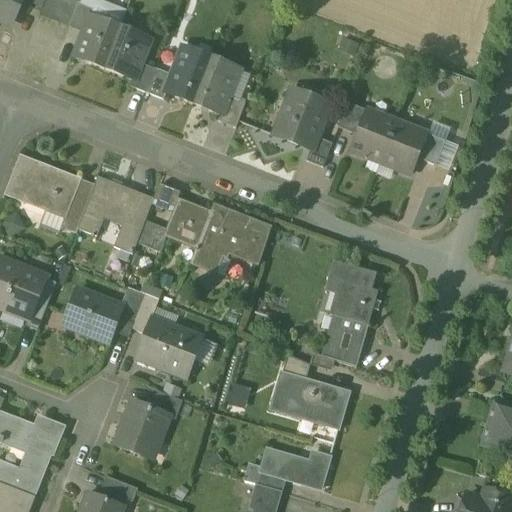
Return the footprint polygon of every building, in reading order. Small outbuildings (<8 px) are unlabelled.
[(25,0),(0,0),(0,22),(7,26),(15,11),(19,13),(25,0)] [(30,0),(29,3),(43,9),(47,0),(30,0)] [(95,12),(79,6),(70,30),(85,36),(91,19),(93,19),(95,12)] [(93,19),(91,19),(85,36),(75,61),(105,72),(121,31),(93,19)] [(151,42),(121,31),(105,72),(133,83),(135,84),(141,66),(151,42)] [(212,62),(184,51),(173,78),(166,95),(167,96),(194,107),(212,62)] [(240,73),(212,62),(194,107),(221,117),(222,118),(229,100),(240,73)] [(156,72),(141,66),(135,84),(133,83),(131,90),(147,96),(156,72)] [(173,78),(157,72),(156,72),(147,96),(164,103),(167,96),(166,95),(173,78)] [(331,109),(292,93),(274,138),(305,151),(313,132),(324,136),(330,121),(327,120),(331,109)] [(246,107),(229,100),(222,118),(221,117),(219,124),(236,131),(246,107)] [(368,114),(349,106),(339,131),(358,138),(368,114)] [(397,125),(368,114),(358,138),(352,155),(369,162),(370,159),(382,164),(397,125)] [(427,137),(397,125),(382,164),(394,168),(393,171),(411,178),(417,162),(427,137)] [(446,144),(427,137),(417,162),(436,169),(446,144)] [(333,147),(316,140),(307,164),(324,171),(333,147)] [(38,166),(21,159),(6,198),(23,205),(38,166)] [(81,182),(38,166),(23,205),(47,214),(65,221),(81,182)] [(154,203),(99,181),(96,188),(78,232),(97,240),(104,221),(123,229),(114,250),(133,258),(137,247),(146,224),(154,203)] [(65,221),(62,231),(77,237),(78,232),(96,188),(81,182),(65,221)] [(271,232),(215,210),(213,217),(180,204),(169,233),(166,239),(167,240),(198,252),(193,267),(216,276),(224,254),(259,268),(271,232)] [(65,221),(47,214),(41,228),(60,236),(62,231),(65,221)] [(11,238),(25,230),(18,216),(3,223),(11,238)] [(169,233),(146,224),(137,247),(161,256),(167,240),(166,239),(169,233)] [(0,309),(3,311),(9,294),(11,295),(21,271),(0,262),(0,309)] [(377,276),(335,264),(326,294),(337,297),(331,317),(369,328),(379,294),(372,293),(377,276)] [(46,281),(21,271),(11,295),(9,294),(3,311),(29,321),(30,322),(46,282),(46,281)] [(46,282),(30,322),(29,321),(26,329),(38,334),(57,286),(46,282)] [(129,291),(121,310),(123,310),(119,322),(134,328),(146,298),(129,291)] [(121,310),(78,292),(67,321),(84,328),(81,335),(109,346),(119,322),(123,310),(121,310)] [(134,328),(132,332),(145,337),(151,322),(152,322),(160,304),(146,298),(134,328)] [(152,322),(151,322),(145,337),(136,361),(188,382),(203,342),(152,322)] [(366,340),(338,332),(333,348),(361,356),(366,340)] [(311,368),(288,358),(283,375),(307,382),(311,368)] [(504,379),(481,372),(477,388),(500,394),(504,379)] [(283,375),(272,413),(339,432),(349,398),(318,389),(319,386),(307,382),(283,375)] [(183,404),(158,394),(151,412),(170,419),(170,421),(176,423),(183,404)] [(151,412),(132,405),(115,449),(149,462),(156,444),(160,446),(170,421),(170,419),(151,412)] [(511,410),(495,406),(482,449),(510,458),(511,458),(510,460),(511,460),(511,410)] [(47,435),(0,416),(0,445),(3,447),(4,445),(27,454),(21,472),(2,464),(0,468),(0,485),(34,499),(54,447),(44,443),(47,435)] [(311,465),(268,453),(262,472),(261,475),(262,475),(287,483),(321,493),(331,461),(313,456),(311,465)] [(262,472),(250,469),(246,485),(258,488),(262,475),(261,475),(262,472)] [(287,483),(262,475),(258,488),(282,495),(283,495),(287,483)] [(138,492),(107,480),(102,492),(128,502),(134,504),(138,492)] [(0,485),(0,511),(28,511),(34,499),(0,485)] [(277,511),(282,495),(258,488),(252,510),(256,511),(258,511),(277,511)] [(88,496),(81,511),(124,511),(128,502),(102,492),(98,500),(88,496)] [(483,504),(468,499),(464,511),(509,511),(511,505),(511,502),(486,494),(483,504)]
